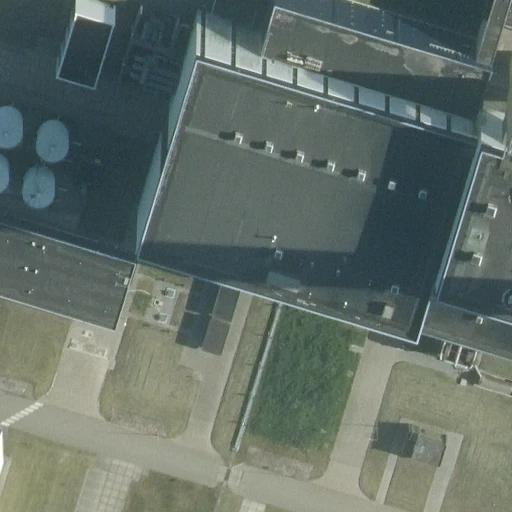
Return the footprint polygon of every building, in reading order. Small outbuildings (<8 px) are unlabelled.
[(75,0),(58,59),(94,69),(112,7),(89,0),(75,0)] [(443,316),(486,329),(511,336),(511,56),(509,66),(487,59),(492,43),(351,0),(269,0),(261,28),(198,9),(178,77),(138,208),(419,292),(414,307),(443,316)] [(131,23),(130,12),(113,14),(114,25),(131,23)] [(13,106),(7,104),(0,106),(0,105),(0,132),(2,133),(7,134),(13,133),(17,130),(21,124),(22,119),(20,113),(17,109),(13,106)] [(65,147),(67,141),(65,135),(61,129),(55,126),(49,126),(43,129),(38,134),(37,141),(38,147),(43,153),(49,156),(55,156),(61,153),(65,147)] [(72,182),(93,189),(101,163),(80,156),(72,182)] [(52,193),(53,187),(52,180),(47,175),(41,172),(35,172),(29,175),(25,180),(23,187),(25,193),(29,199),(35,201),(41,201),(47,198),(52,193)] [(0,284),(115,319),(135,253),(0,211),(0,284)] [(211,312),(230,318),(241,283),(222,277),(211,312)] [(201,345),(221,351),(230,321),(210,315),(201,345)] [(484,338),(486,329),(443,316),(434,346),(475,358),(480,337),(484,338)] [(402,447),(439,459),(445,437),(409,425),(402,447)]
